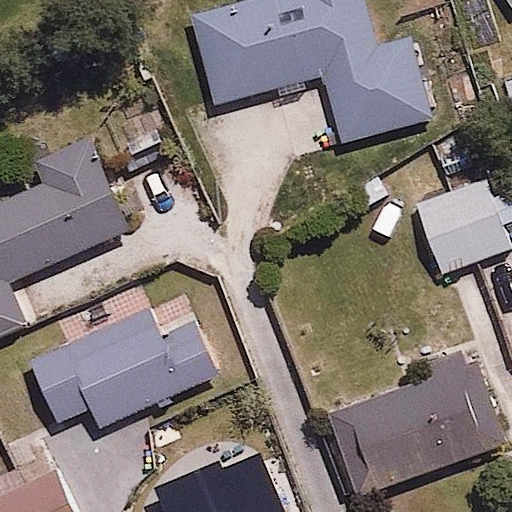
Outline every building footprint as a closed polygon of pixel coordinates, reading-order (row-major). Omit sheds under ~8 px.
[(233,0),(199,9),(221,96),(330,69),(346,133),(430,112),(410,32),(374,41),(364,0),(233,0)] [(0,326),(27,312),(9,281),(129,215),(82,129),(34,155),(44,173),(0,197),(0,326)] [(423,205),(452,266),(511,238),(511,235),(484,176),(423,205)] [(142,290),(24,339),(53,408),(88,394),(102,426),(224,375),(204,326),(164,343),(142,290)] [(333,417),(375,504),(502,442),(459,354),(333,417)] [(0,511),(82,511),(59,456),(0,480),(0,511)]
